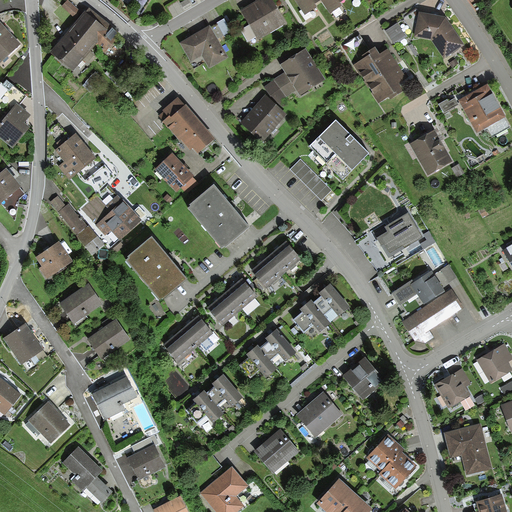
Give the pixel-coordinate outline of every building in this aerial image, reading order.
[(255,0),(257,3),(242,12),(250,25),(242,30),(249,43),(258,37),(259,39),(286,23),(278,9),(272,0),(255,0)] [(294,0),(305,16),(317,9),(315,6),(322,1),(323,0),(294,0)] [(323,0),(322,1),(331,14),(341,7),(339,5),(345,0),(323,0)] [(108,31),(86,12),(84,15),(69,2),(64,7),(80,21),(63,41),(51,54),(73,72),(96,45),(107,54),(122,36),(113,29),(111,27),(108,31)] [(464,46),(446,19),(419,13),(415,37),(431,40),(444,60),(464,46)] [(8,32),(0,23),(0,64),(1,65),(21,45),(8,32)] [(397,24),(386,32),(396,46),(407,38),(397,24)] [(200,33),(181,44),(191,62),(203,56),(210,68),(227,58),(210,27),(200,33)] [(363,60),(355,66),(379,104),(389,98),(390,100),(403,92),(398,85),(407,79),(388,50),(380,55),(375,48),(361,57),(363,60)] [(326,81),(306,50),(285,64),(280,67),(285,74),(272,83),(283,99),(295,91),(300,98),(326,81)] [(270,97),(280,100),(283,99),(272,83),(264,88),(270,97)] [(476,92),(459,101),(476,134),(506,118),(489,86),(476,92)] [(250,114),(241,124),(262,143),(285,118),(264,99),(250,114)] [(459,106),(455,99),(449,103),(448,101),(439,105),(444,113),(459,106)] [(165,113),(160,118),(191,154),(195,151),(199,155),(214,142),(203,129),(178,101),(165,113)] [(31,118),(17,106),(0,125),(0,138),(12,148),(29,128),(25,125),(25,124),(31,118)] [(336,119),(309,146),(343,180),(370,153),(355,138),(336,119)] [(493,128),(497,135),(511,127),(511,125),(509,119),(493,128)] [(434,131),(411,145),(428,176),(452,162),(441,144),(434,131)] [(88,152),(76,136),(56,152),(64,162),(59,166),(69,179),(94,160),(88,152)] [(172,154),(155,171),(177,193),(194,177),(184,167),(172,154)] [(303,158),(292,168),(323,201),(334,190),(303,158)] [(459,165),(452,169),(457,178),(464,174),(459,165)] [(15,219),(20,200),(26,195),(6,170),(0,175),(0,205),(2,204),(15,219)] [(190,206),(188,207),(222,248),(225,246),(226,247),(250,227),(232,205),(214,184),(189,204),(190,206)] [(109,185),(82,209),(105,235),(112,229),(120,239),(141,222),(139,220),(145,215),(139,208),(133,213),(109,185)] [(58,197),(50,203),(92,255),(105,245),(90,227),(88,228),(78,216),(69,205),(66,207),(58,197)] [(365,255),(380,275),(437,242),(414,206),(355,241),(365,255)] [(129,259),(126,261),(158,300),(162,297),(163,299),(186,280),(168,258),(152,238),(128,257),(129,259)] [(301,261),(285,243),(278,249),(261,264),(252,273),(267,290),(301,261)] [(48,251),(37,258),(43,267),(39,269),(46,280),(71,263),(58,244),(48,251)] [(511,244),(501,251),(511,269),(511,244)] [(452,264),(437,271),(444,284),(459,277),(452,264)] [(414,284),(412,281),(392,295),(400,307),(401,307),(405,313),(401,315),(405,322),(403,323),(415,343),(426,345),(434,339),(430,332),(465,309),(452,289),(445,293),(431,272),(414,284)] [(257,297),(242,280),(234,287),(217,301),(207,309),(221,327),(257,297)] [(75,294),(60,305),(75,326),(104,306),(89,285),(75,294)] [(313,305),(324,318),(332,311),(339,318),(349,309),(330,287),(326,290),(320,295),(322,298),(313,305)] [(313,305),(311,302),(307,305),(300,311),(302,314),(293,322),(305,335),(313,328),(320,335),(331,325),(324,318),(313,305)] [(212,335),(198,319),(191,324),(174,339),(166,346),(179,363),(212,335)] [(102,331),(89,340),(102,360),(130,341),(116,321),(102,331)] [(26,325),(3,341),(21,367),(44,351),(31,333),(26,325)] [(260,351),(270,362),(278,354),(286,363),(296,355),(277,331),(273,334),(266,340),(269,344),(260,351)] [(490,354),(477,361),(491,384),(511,372),(511,370),(508,363),(511,360),(511,356),(505,345),(490,354)] [(260,351),(257,347),(253,350),(247,356),(250,359),(240,367),(251,379),(260,371),(266,379),(277,371),(270,362),(260,351)] [(383,381),(365,360),(355,368),(345,377),(363,398),(383,381)] [(449,378),(435,386),(449,409),(471,396),(466,387),(470,384),(462,370),(449,378)] [(207,396),(217,408),(226,400),(232,408),(242,399),(223,377),(220,380),(213,386),(215,389),(207,396)] [(128,378),(93,395),(97,405),(105,420),(124,411),(122,406),(137,398),(128,378)] [(0,379),(0,412),(5,416),(21,396),(4,382),(0,379)] [(207,396),(203,392),(199,395),(193,400),(196,404),(187,412),(198,424),(206,416),(213,424),(223,415),(217,408),(207,396)] [(342,416),(323,393),(308,406),(296,416),(316,439),(342,416)] [(49,402),(28,421),(51,445),(71,426),(55,409),(49,402)] [(511,402),(501,407),(511,433),(511,432),(511,402)] [(473,427),(444,434),(451,459),(462,456),(467,475),(492,469),(480,425),(473,427)] [(297,453),(279,432),(266,443),(255,452),(273,473),(297,453)] [(396,443),(389,436),(367,459),(382,473),(392,463),(402,454),(405,451),(396,443)] [(143,451),(128,458),(139,480),(164,468),(153,446),(143,451)] [(78,449),(63,464),(77,477),(72,482),(83,493),(87,489),(102,503),(112,493),(97,479),(103,473),(86,456),(78,449)] [(392,463),(382,473),(380,475),(396,490),(417,467),(410,460),(402,454),(392,463)] [(247,487),(232,468),(218,480),(202,492),(217,511),(237,511),(243,508),(234,497),(247,487)] [(326,511),(338,511),(354,495),(339,481),(318,504),(326,511)] [(354,495),(338,511),(370,511),(371,511),(354,495)] [(495,497),(476,503),(479,511),(506,511),(502,495),(495,497)] [(169,504),(154,511),(188,511),(181,497),(169,504)]
